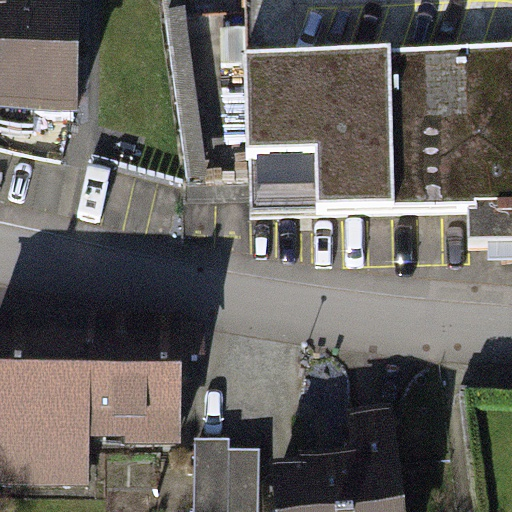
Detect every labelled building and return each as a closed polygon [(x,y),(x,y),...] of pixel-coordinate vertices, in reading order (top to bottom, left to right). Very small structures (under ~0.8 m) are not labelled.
[(511,0),(294,0),(298,200),(511,196),(511,0)] [(0,110),(66,112),(68,11),(0,9),(0,110)] [(170,330),(0,329),(0,478),(83,479),(83,438),(170,438),(170,330)] [(360,464),(277,475),(281,511),(396,511),(385,421),(355,425),(360,464)] [(203,447),(202,511),(269,511),(270,447),(203,447)]
